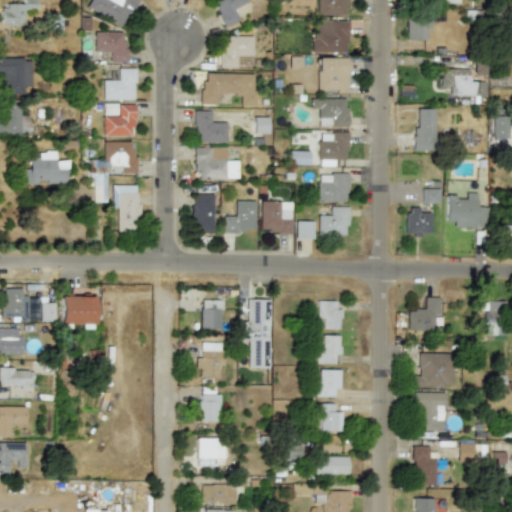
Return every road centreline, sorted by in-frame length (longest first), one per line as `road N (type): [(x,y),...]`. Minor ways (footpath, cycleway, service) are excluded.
road 1 (residential): [(0,262),(511,268)]
road 2 (residential): [(380,511),(379,0)]
road 3 (residential): [(167,265),(167,85),(177,41)]
road 4 (residential): [(164,511),(161,301)]
